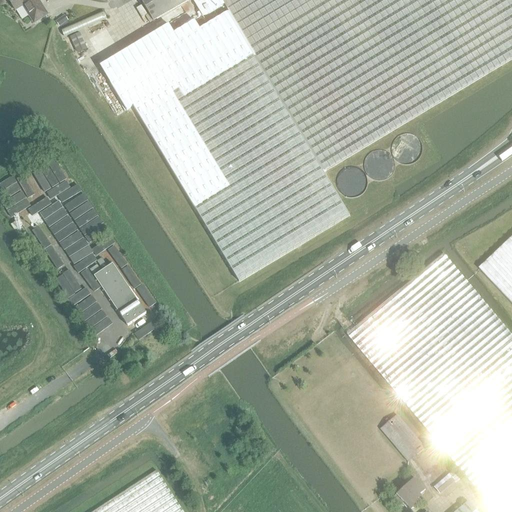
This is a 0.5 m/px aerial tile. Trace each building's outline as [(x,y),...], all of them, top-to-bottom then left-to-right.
[(8,0),(16,12),(18,15),(26,10),(35,25),(49,16),(43,7),(41,8),(35,0),(8,0)] [(200,30),(109,85),(125,112),(132,107),(238,282),(349,216),(324,172),(511,57),(511,0),(200,0),(209,15),(226,5),(230,12),(200,30)] [(141,0),(155,22),(158,27),(165,26),(180,17),(183,22),(202,18),(209,15),(200,0),(141,0)] [(147,17),(141,7),(136,10),(142,20),(147,17)] [(65,17),(55,22),(58,27),(68,22),(65,17)] [(169,26),(100,68),(109,85),(200,30),(195,22),(174,34),(169,26)] [(86,50),(79,34),(70,38),(77,54),(86,50)] [(9,141),(4,147),(5,147),(14,155),(19,149),(9,141)] [(34,229),(48,221),(39,208),(26,216),(34,229)] [(19,220),(11,226),(14,231),(23,226),(19,220)] [(511,237),(479,269),(511,304),(511,237)] [(494,511),(511,511),(511,336),(444,255),(348,337),(433,439),(434,439),(494,511)] [(127,328),(146,315),(113,265),(94,278),(127,328)] [(93,276),(100,271),(97,266),(89,271),(93,276)] [(409,464),(425,450),(398,418),(382,431),(409,464)] [(434,488),(440,495),(453,483),(455,485),(461,480),(454,471),(434,488)] [(94,511),(181,511),(154,472),(94,511)] [(415,478),(392,500),(399,508),(404,503),(411,511),(421,501),(418,497),(426,490),(415,478)] [(476,511),(469,503),(457,511),(476,511)]
